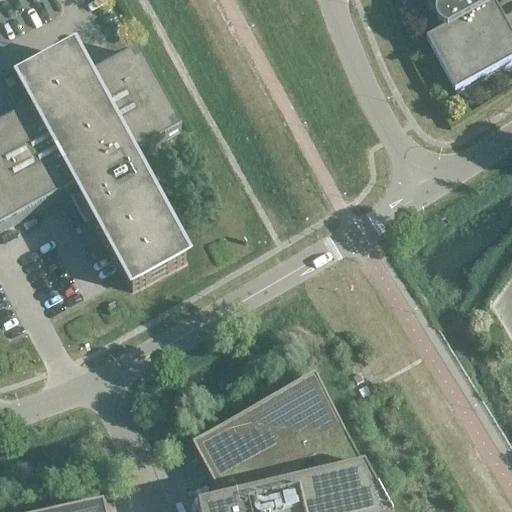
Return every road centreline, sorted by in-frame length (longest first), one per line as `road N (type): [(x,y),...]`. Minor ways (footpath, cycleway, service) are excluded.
road 1 (unclassified): [(0,418),(98,384),(424,191)]
road 2 (unclassified): [(424,191),(329,0)]
